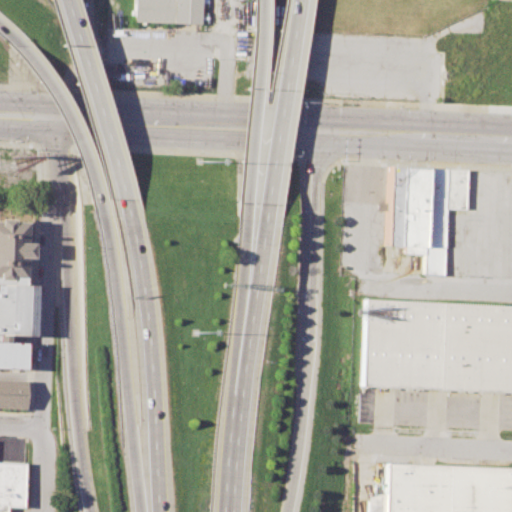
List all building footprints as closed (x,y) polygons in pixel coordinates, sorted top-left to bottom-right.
[(131,0),(130,21),(195,23),(196,0),(131,0)] [(384,168),(461,171),(460,208),(442,207),(440,277),(417,276),(418,248),(381,247),(384,168)] [(0,367),(18,368),(19,342),(2,341),(2,335),(28,336),(30,285),(19,284),(21,221),(16,221),(0,220),(0,367)] [(362,302),(511,307),(511,393),(358,387),(362,302)] [(0,408),(21,409),(22,380),(0,378),(0,408)] [(0,511),(3,511),(3,507),(19,507),(21,463),(0,462),(0,511)] [(507,511),(509,467),(382,463),(381,491),(363,496),(362,511),(507,511)]
